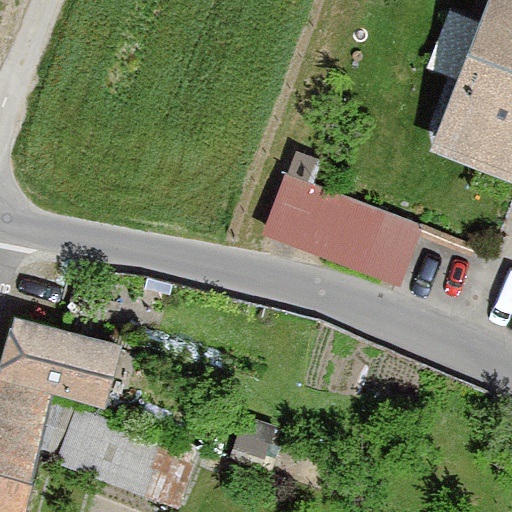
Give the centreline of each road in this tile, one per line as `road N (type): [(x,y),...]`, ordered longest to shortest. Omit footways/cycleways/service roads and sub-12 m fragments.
road 1 (unclassified): [(2,226),(346,300),(511,369)]
road 2 (unclassified): [(46,0),(0,119)]
